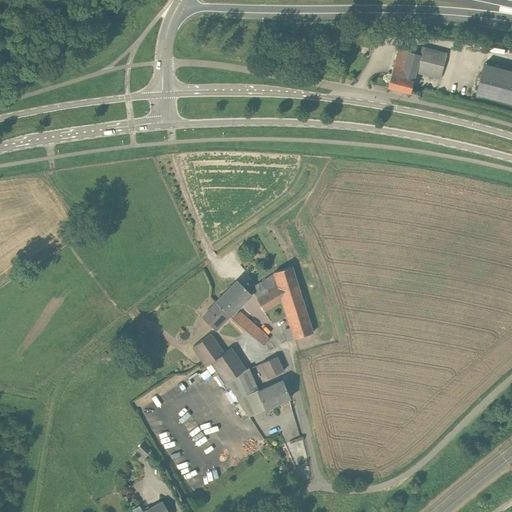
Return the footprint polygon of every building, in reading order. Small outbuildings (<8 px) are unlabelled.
[(440,79),(447,53),(422,47),(419,55),(398,49),(387,88),(410,94),(415,73),(440,79)] [(511,70),(484,63),(476,94),(511,103),(511,70)] [(312,333),(291,266),(274,272),(250,288),(257,301),(263,310),(282,299),(291,328),(284,331),(288,341),(312,333)] [(216,302),(229,316),(251,294),(237,280),(216,302)] [(229,316),(216,302),(201,317),(215,330),(229,316)] [(264,345),(269,340),(264,333),(240,313),(233,319),(264,345)] [(135,340),(131,334),(125,337),(141,360),(152,353),(140,336),(135,340)] [(223,352),(210,334),(192,347),(206,366),(212,362),(223,352)] [(245,370),(230,348),(223,353),(223,352),(212,362),(211,362),(226,384),(227,383),(227,384),(245,370)] [(148,372),(157,366),(149,356),(140,362),(148,372)] [(267,379),(284,371),(276,357),(260,364),(267,379)] [(245,370),(227,384),(245,411),(249,417),(265,410),(258,391),(248,368),(245,370)] [(289,399),(282,381),(258,391),(265,410),(289,399)] [(144,457),(150,451),(142,444),(136,449),(144,457)] [(167,511),(162,502),(144,511),(142,511),(139,506),(132,510),(132,511),(167,511)]
